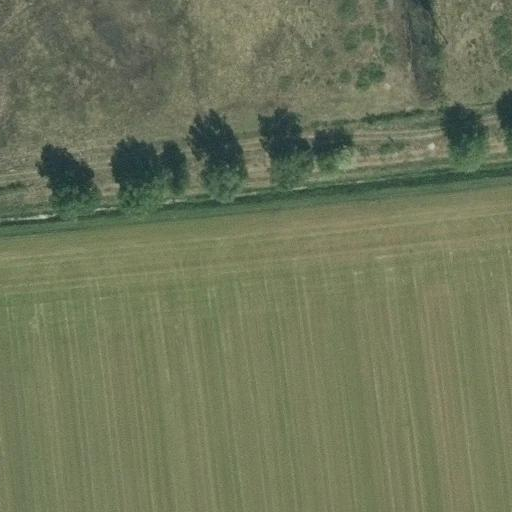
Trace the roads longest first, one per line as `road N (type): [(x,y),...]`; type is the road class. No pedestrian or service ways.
road 1 (track): [(511,111),(437,125),(263,134),(0,176)]
road 2 (track): [(511,144),(0,205)]
